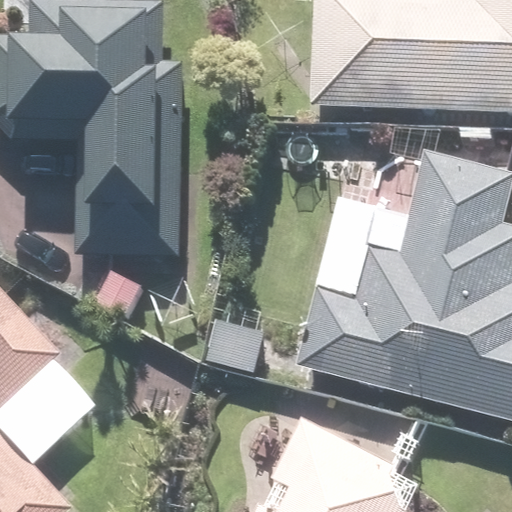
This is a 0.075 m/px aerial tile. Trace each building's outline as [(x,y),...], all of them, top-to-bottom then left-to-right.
[(511,0),(312,0),(309,119),(511,124),(511,0)] [(0,152),(78,154),(76,266),(181,268),(184,80),(163,79),(165,12),(31,9),(31,48),(0,47),(0,152)] [(511,203),(511,183),(425,162),(400,263),(369,255),(355,307),(318,298),(297,378),(511,432),(511,235),(504,233),(511,203)] [(148,298),(110,277),(89,316),(127,336),(148,298)] [(0,511),(60,511),(26,475),(88,416),(46,372),(55,365),(0,307),(0,511)] [(240,382),(247,334),(209,328),(203,377),(240,382)] [(399,511),(391,485),(396,476),(303,430),(272,491),(277,493),(267,511),(399,511)]
